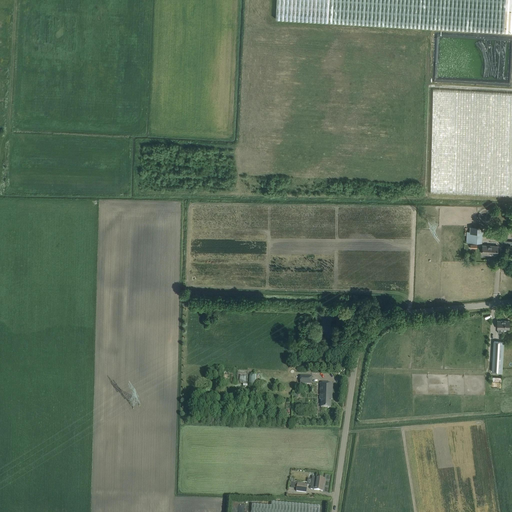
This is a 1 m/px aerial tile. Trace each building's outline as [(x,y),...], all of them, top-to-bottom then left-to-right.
[(511,0),(277,0),(276,20),(327,22),(416,27),(511,32),(511,0)] [(482,242),(482,232),(467,232),(467,242),(482,242)] [(497,254),(498,246),(482,245),(482,253),(497,254)] [(509,321),(497,320),(497,328),(498,328),(498,332),(501,332),(501,328),(509,329),(509,321)] [(494,341),(492,372),(502,372),(504,342),(494,341)] [(311,376),(299,376),(299,384),(311,385),(311,376)] [(321,400),(321,407),(330,408),(331,400),(332,400),(332,384),(320,383),(320,400),(321,400)] [(325,479),(324,479),(316,478),(312,477),(311,486),(311,489),(314,489),(314,490),(322,491),(323,484),(324,484),(325,479)] [(306,492),(307,485),(290,483),(290,487),(297,488),(296,491),(306,492)] [(318,511),(319,507),(291,504),(270,503),(270,507),(251,505),(250,511),(318,511)]
